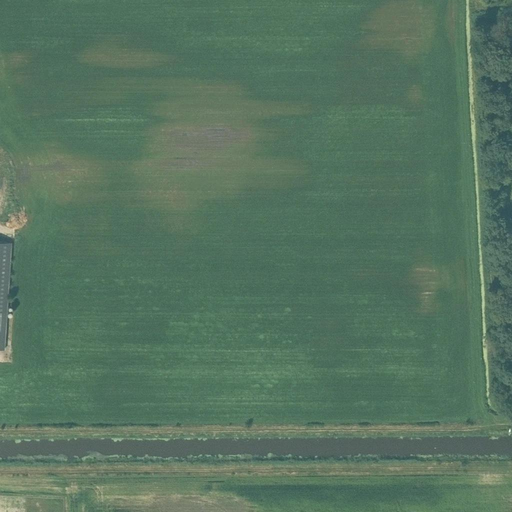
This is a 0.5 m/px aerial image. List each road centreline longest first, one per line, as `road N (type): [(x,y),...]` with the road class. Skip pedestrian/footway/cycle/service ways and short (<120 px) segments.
road 1 (track): [(511,428),(0,434)]
road 2 (track): [(0,474),(511,469)]
